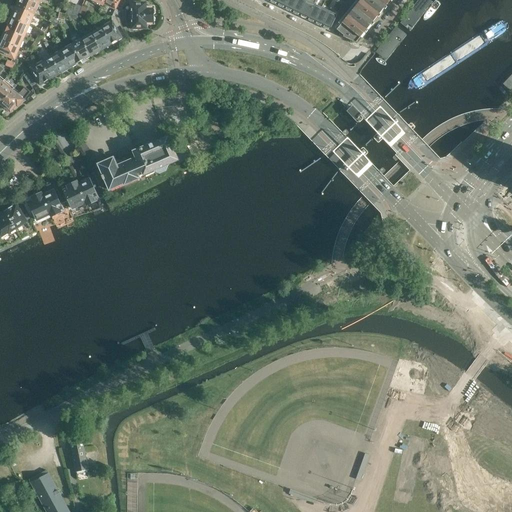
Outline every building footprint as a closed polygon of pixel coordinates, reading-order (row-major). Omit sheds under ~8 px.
[(30,0),(19,0),(16,7),(35,15),(40,4),(30,0)] [(105,0),(104,5),(116,10),(120,12),(121,10),(125,0),(105,0)] [(278,0),(276,4),(284,8),(287,0),(278,0)] [(287,0),(284,8),(291,12),(297,0),(287,0)] [(297,0),(291,12),(299,15),(306,0),(297,0)] [(306,0),(299,15),(306,19),(314,4),(310,2),(311,0),(306,0)] [(314,4),(306,19),(314,23),(321,8),(324,1),(321,0),(320,0),(318,6),(314,4)] [(360,0),(342,23),(336,30),(343,35),(342,36),(356,42),(390,0),(360,0)] [(427,6),(418,0),(400,22),(409,29),(427,6)] [(131,3),(131,12),(131,16),(154,15),(154,14),(155,13),(155,10),(153,9),(154,7),(152,7),(150,6),(148,7),(146,7),(145,3),(137,3),(136,1),(133,2),(131,3)] [(321,8),(314,23),(322,26),(329,11),(332,4),(329,2),(325,9),(321,8)] [(87,9),(83,6),(79,13),(84,16),(87,9)] [(16,7),(11,18),(30,26),(35,15),(16,7)] [(329,11),(322,26),(329,30),(337,15),(329,11)] [(154,15),(131,16),(131,29),(132,29),(134,30),(136,30),(138,28),(146,28),(146,24),(148,24),(150,25),(152,24),(154,24),(154,22),(155,21),(155,18),(154,17),(154,15)] [(112,20),(101,27),(110,44),(111,43),(113,44),(116,42),(117,40),(121,38),(116,28),(117,28),(120,26),(118,16),(111,16),(112,20)] [(126,17),(118,16),(120,26),(122,29),(127,27),(127,17),(126,17)] [(11,18),(7,29),(25,37),(30,26),(11,18)] [(101,27),(91,33),(100,50),(105,47),(107,47),(109,46),(110,44),(101,27)] [(397,28),(377,53),(383,58),(387,53),(390,56),(401,43),(397,39),(398,37),(403,40),(407,35),(397,28)] [(7,29),(2,40),(20,48),(25,37),(7,29)] [(91,33),(81,38),(90,55),(95,53),(96,53),(99,52),(100,50),(91,33)] [(81,38),(70,44),(80,61),(85,58),(86,59),(89,58),(90,56),(90,55),(81,38)] [(20,48),(2,40),(0,43),(0,52),(16,59),(20,48)] [(38,43),(35,41),(30,48),(34,50),(38,43)] [(70,44),(60,50),(61,51),(70,67),(71,66),(72,67),(76,65),(76,64),(80,61),(70,44)] [(60,50),(50,56),(60,73),(61,72),(62,73),(65,71),(66,69),(70,67),(61,51),(60,50)] [(50,56),(40,62),(50,79),(51,78),(52,78),(55,77),(56,75),(60,73),(50,56)] [(31,68),(31,70),(40,84),(44,82),(46,82),(49,81),(49,79),(50,79),(40,62),(31,66),(32,68),(31,68)] [(0,85),(2,83),(9,74),(0,66),(0,85)] [(28,72),(24,75),(32,87),(36,84),(28,72)] [(2,83),(0,85),(0,103),(1,104),(11,91),(18,82),(9,74),(2,83)] [(11,91),(1,104),(10,112),(16,105),(17,106),(22,100),(23,101),(30,92),(18,82),(11,91)] [(353,106),(348,111),(356,119),(361,115),(353,106)] [(84,140),(79,129),(69,133),(77,144),(84,140)] [(115,162),(113,158),(98,164),(100,169),(93,172),(101,192),(109,188),(109,190),(124,184),(125,185),(140,178),(139,176),(143,174),(144,175),(154,170),(160,173),(165,170),(167,164),(178,160),(168,136),(166,137),(155,142),(155,141),(146,145),(147,146),(133,151),(135,157),(122,163),(121,160),(115,162)] [(91,178),(77,184),(86,204),(87,207),(97,203),(95,200),(98,199),(95,191),(96,190),(91,178)] [(86,204),(77,184),(76,181),(67,185),(69,188),(63,191),(67,201),(69,200),(73,210),(86,204)] [(56,189),(42,195),(50,214),(51,217),(60,212),(59,210),(61,208),(57,200),(60,199),(56,189)] [(50,214),(42,195),(41,192),(32,197),(33,200),(27,202),(32,213),(33,212),(36,220),(38,219),(50,214)] [(13,206),(5,211),(16,229),(26,223),(26,222),(27,222),(21,211),(19,208),(18,208),(17,205),(13,207),(13,206)] [(0,237),(0,238),(2,236),(2,237),(4,238),(7,236),(7,234),(8,234),(16,229),(5,211),(0,213),(0,222),(1,224),(0,224),(0,237)] [(82,436),(70,438),(76,471),(88,470),(82,436)] [(369,455),(365,454),(356,479),(360,480),(369,455)] [(69,511),(48,472),(30,482),(46,511),(69,511)] [(315,499),(290,489),(289,493),(314,502),(315,499)]
